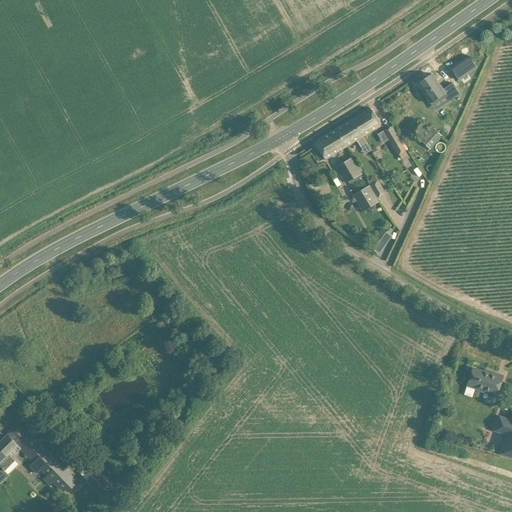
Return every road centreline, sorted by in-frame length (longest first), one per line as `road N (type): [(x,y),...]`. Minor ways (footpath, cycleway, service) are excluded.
road 1 (secondary): [(0,287),(66,244),(282,138)]
road 2 (unclassified): [(511,337),(475,324),(322,228),(282,138)]
road 3 (secondary): [(282,138),(492,0)]
